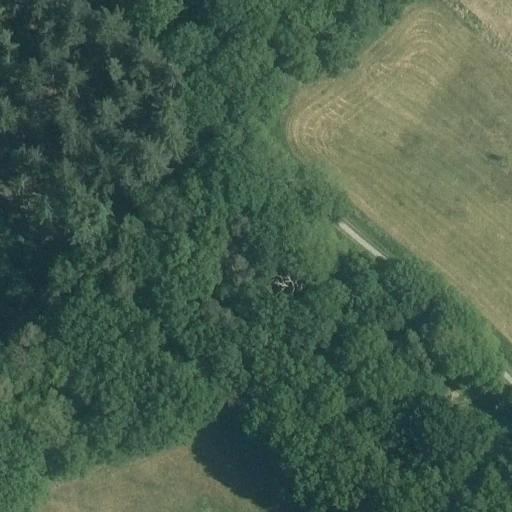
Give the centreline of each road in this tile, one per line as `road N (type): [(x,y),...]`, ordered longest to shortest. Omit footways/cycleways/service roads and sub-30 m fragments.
road 1 (track): [(511,374),(393,258),(226,122)]
road 2 (track): [(103,0),(203,96),(231,136)]
road 3 (track): [(203,96),(251,50),(281,0)]
